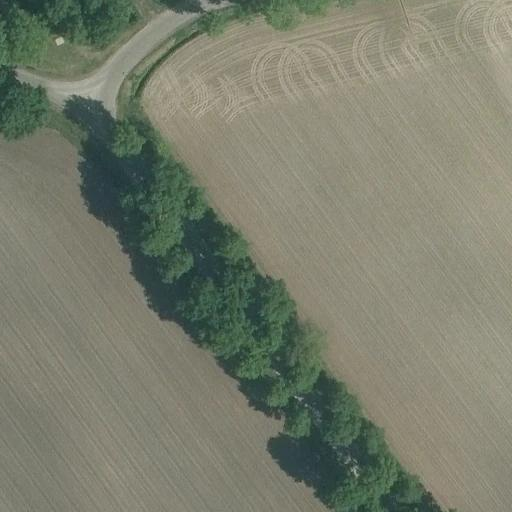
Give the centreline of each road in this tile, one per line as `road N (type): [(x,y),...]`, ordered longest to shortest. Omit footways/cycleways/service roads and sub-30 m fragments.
road 1 (unclassified): [(397,511),(135,158),(94,118)]
road 2 (unclassified): [(94,118),(144,34),(174,7),(204,0)]
